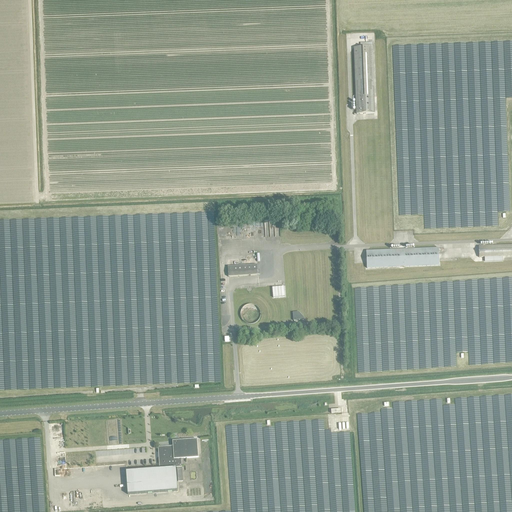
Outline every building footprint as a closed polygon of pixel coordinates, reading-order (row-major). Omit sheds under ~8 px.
[(354,48),(357,114),(374,113),(371,47),(354,48)] [(21,249),(20,237),(11,237),(11,249),(21,249)] [(511,245),(478,247),(479,257),(511,256),(511,245)] [(366,251),(367,268),(439,265),(438,249),(366,251)] [(228,265),(229,276),(255,274),(255,264),(228,265)] [(82,295),(89,294),(88,272),(81,272),(82,295)] [(272,288),(273,298),(285,297),(284,287),(272,288)] [(0,328),(12,327),(9,293),(0,293),(0,328)] [(158,298),(159,316),(169,315),(169,309),(170,309),(169,301),(161,301),(161,298),(158,298)] [(258,316),(258,314),(258,313),(258,311),(257,310),(256,308),(254,307),(253,306),(251,306),(249,306),(247,306),(245,307),(244,307),(243,308),(242,310),(241,311),(241,313),(241,315),(241,316),(241,318),(242,319),(243,321),(245,322),(246,323),(248,323),(250,323),(251,323),(254,322),(256,321),(257,319),(258,318),(258,316)] [(158,447),(159,469),(182,467),(181,459),(198,458),(197,439),(178,441),(178,442),(177,443),(176,442),(174,445),(175,446),(174,446),(173,446),(158,447)] [(159,469),(126,471),(127,494),(178,491),(176,468),(159,469)] [(74,511),(83,511),(81,493),(77,494),(77,493),(70,494),(69,480),(62,481),(65,509),(69,508),(69,511),(75,511),(74,511)] [(22,511),(33,511),(30,483),(19,485),(22,511)] [(0,511),(8,511),(7,505),(3,505),(3,502),(1,502),(1,501),(0,500),(0,511)]
